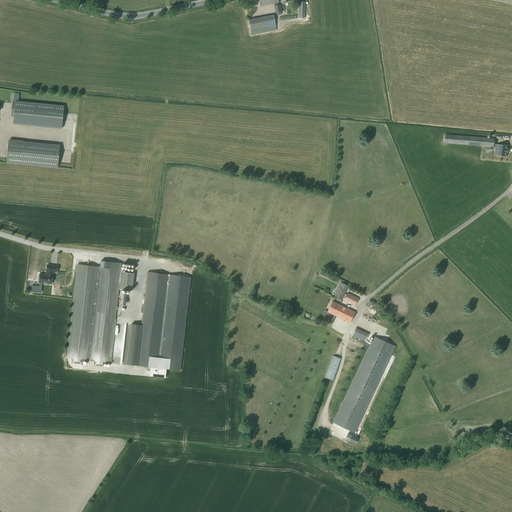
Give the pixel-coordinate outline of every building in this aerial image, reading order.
[(276,31),(275,28),(273,16),(248,20),(251,35),(276,31)] [(13,125),(62,129),(64,106),(12,101),(11,117),(13,117),(13,125)] [(495,139),(445,134),(444,143),(494,148),(495,139)] [(9,140),(7,163),(32,165),(57,168),(58,156),(22,153),(23,141),(9,140)] [(507,149),(507,146),(496,145),(495,156),(506,157),(507,153),(508,153),(508,149),(507,149)] [(81,364),(81,359),(95,361),(95,366),(103,367),(104,362),(110,363),(118,289),(131,290),(133,274),(120,272),(121,264),(106,262),(105,268),(77,265),(67,358),(73,359),(72,363),(81,364)] [(40,274),(39,277),(38,278),(38,281),(39,282),(39,284),(43,284),(44,285),(46,285),(47,284),(51,285),(52,276),(52,272),(56,272),(57,266),(47,265),(46,271),(47,271),(46,275),(40,274)] [(180,371),(190,277),(147,273),(141,326),(137,366),(150,367),(149,376),(165,378),(166,369),(180,371)] [(340,283),(336,293),(335,295),(333,294),(332,296),(335,297),(335,296),(341,299),(347,286),(340,283)] [(348,292),(344,301),(354,306),(358,298),(348,292)] [(350,323),(355,313),(332,302),(327,312),(350,323)] [(359,315),(367,318),(371,308),(362,305),(359,315)] [(127,365),(137,366),(141,326),(131,324),(127,365)] [(363,339),(366,332),(353,327),(350,334),(363,339)] [(333,424),(354,433),(394,346),(373,336),(333,424)] [(341,358),(338,358),(332,355),(328,368),(324,378),(333,381),(337,371),(341,358)] [(358,438),(347,433),(344,439),(355,444),(358,438)]
